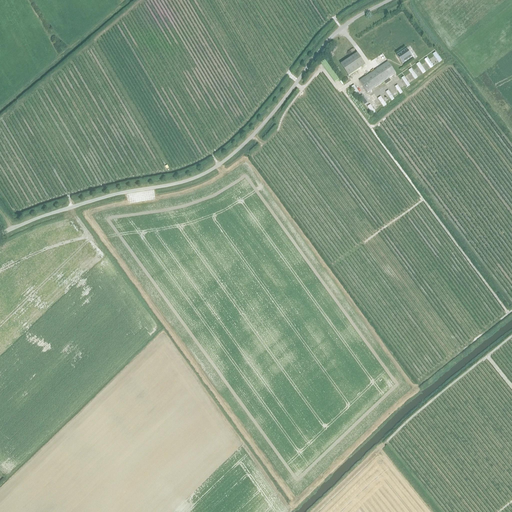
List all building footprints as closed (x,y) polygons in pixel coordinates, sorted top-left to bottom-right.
[(402,64),(412,58),(407,50),(397,56),(402,64)] [(433,55),(438,64),(441,62),(436,53),(433,55)] [(365,66),(365,65),(358,54),(341,65),(349,77),(365,66)] [(425,60),(430,69),(433,67),(427,58),(425,60)] [(367,93),(396,74),(388,62),(360,82),(367,93)] [(416,65),(422,74),(425,73),(419,63),(416,65)] [(408,71),(415,81),(417,79),(411,69),(408,71)] [(401,79),(407,89),(410,87),(404,77),(401,79)] [(351,88),(357,96),(360,94),(354,86),(351,88)] [(395,88),(400,95),(403,93),(397,86),(395,88)] [(386,93),(391,102),(394,100),(388,91),(386,93)] [(359,98),(365,106),(368,104),(362,96),(359,98)] [(378,99),(384,108),(387,106),(381,97),(378,99)] [(368,107),(373,116),(376,114),(371,105),(368,107)]
